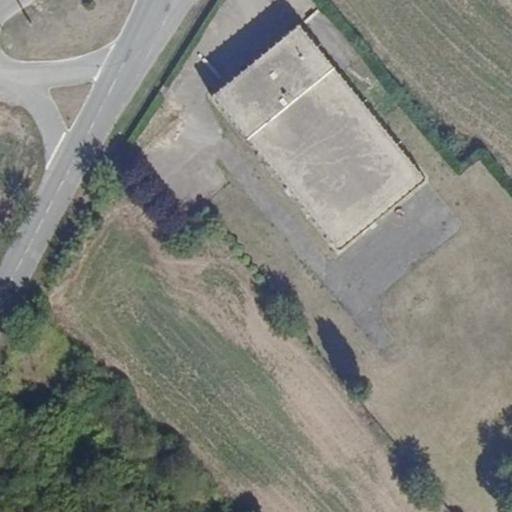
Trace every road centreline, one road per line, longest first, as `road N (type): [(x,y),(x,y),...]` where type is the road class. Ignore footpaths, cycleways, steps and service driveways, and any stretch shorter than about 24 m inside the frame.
road 1 (tertiary): [(67,172),(0,305)]
road 2 (tertiary): [(132,55),(67,172)]
